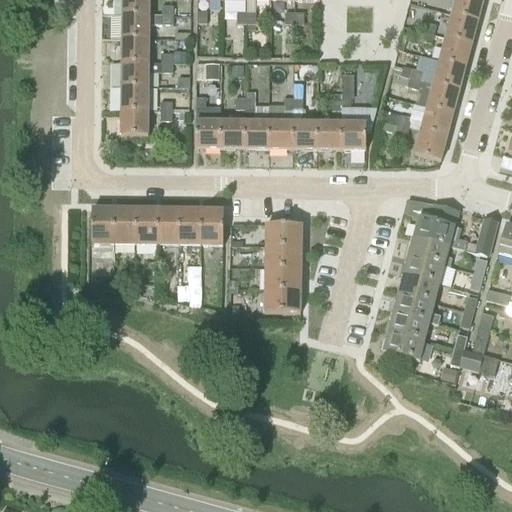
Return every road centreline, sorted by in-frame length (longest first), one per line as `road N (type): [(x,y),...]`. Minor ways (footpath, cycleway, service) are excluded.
road 1 (residential): [(352,187),(84,183),(87,0)]
road 2 (secondary): [(186,511),(0,459)]
road 3 (residential): [(463,188),(511,5)]
road 4 (residential): [(334,346),(352,247),(352,187)]
